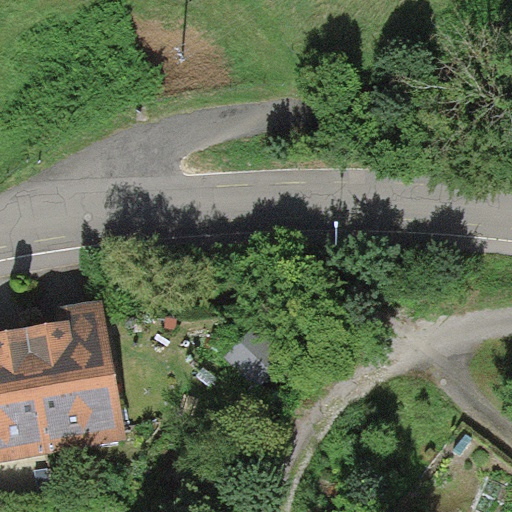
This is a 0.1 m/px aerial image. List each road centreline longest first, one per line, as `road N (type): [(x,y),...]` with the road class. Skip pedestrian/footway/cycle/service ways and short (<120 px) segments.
road 1 (residential): [(511,213),(233,199),(110,202),(0,221)]
road 2 (track): [(402,341),(364,373),(308,447),(282,511)]
